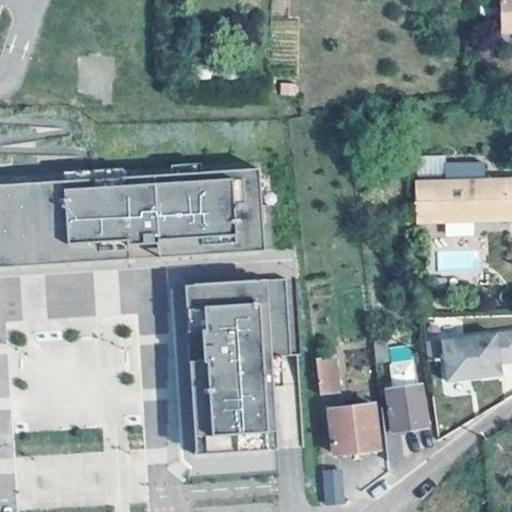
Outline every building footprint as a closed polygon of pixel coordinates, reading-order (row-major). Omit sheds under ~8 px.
[(511,0),(498,0),(499,28),(511,27),(511,0)] [(257,169),(0,184),(0,267),(28,266),(262,251),(257,169)] [(511,223),(511,181),(421,187),(423,229),(511,223)] [(437,267),(461,267),(461,253),(437,254),(437,267)] [(284,280),(182,286),(190,424),(192,456),(274,451),(269,358),(288,357),(284,280)] [(511,364),(511,333),(439,342),(443,384),(499,377),(498,366),(511,364)] [(386,361),(384,339),(370,339),(371,350),(372,360),(373,362),(386,361)] [(372,360),(371,350),(360,351),(361,361),(372,360)] [(331,354),(313,356),(317,393),(335,391),(331,354)] [(413,386),(411,361),(389,364),(391,388),(376,390),(383,455),(384,462),(397,461),(394,432),(424,428),(419,385),(413,386)] [(375,449),(371,404),(327,409),(331,453),(375,449)] [(344,503),(342,468),(322,469),(324,504),(344,503)]
